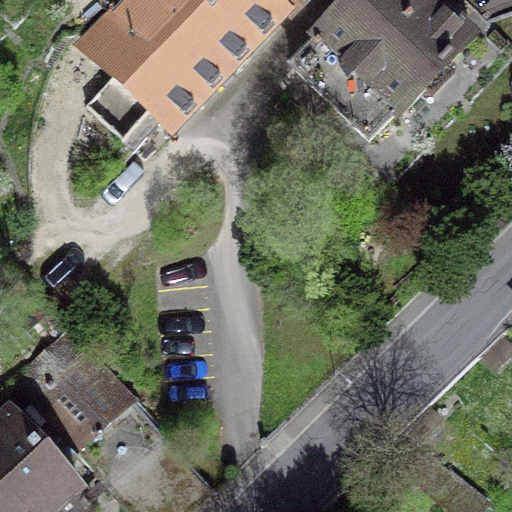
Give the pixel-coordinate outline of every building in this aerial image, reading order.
[(104,27),(83,48),(114,79),(86,106),(132,152),(160,124),(170,135),(178,127),(176,125),(283,17),(266,0),(128,0),(103,25),(104,27)] [(266,0),(283,17),(300,0),(266,0)] [(470,40),(430,0),(348,0),(312,37),(316,42),(291,66),(367,141),(394,115),(397,117),(432,82),(430,80),(470,40)] [(139,511),(158,495),(174,511),(194,511),(215,493),(68,330),(14,382),(31,400),(28,403),(128,511),(139,511)] [(0,418),(0,511),(56,511),(79,493),(10,416),(3,422),(0,418)] [(481,511),(485,508),(423,459),(409,476),(454,511),(481,511)] [(174,511),(158,495),(139,511),(174,511)]
